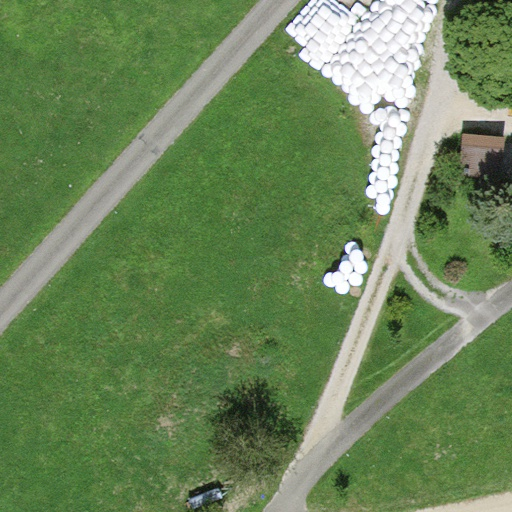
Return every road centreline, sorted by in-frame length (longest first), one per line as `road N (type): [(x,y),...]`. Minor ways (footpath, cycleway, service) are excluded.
road 1 (track): [(358,0),(447,65),(310,430),(310,462)]
road 2 (residential): [(0,304),(275,0)]
road 3 (track): [(280,511),(310,462),(511,290)]
